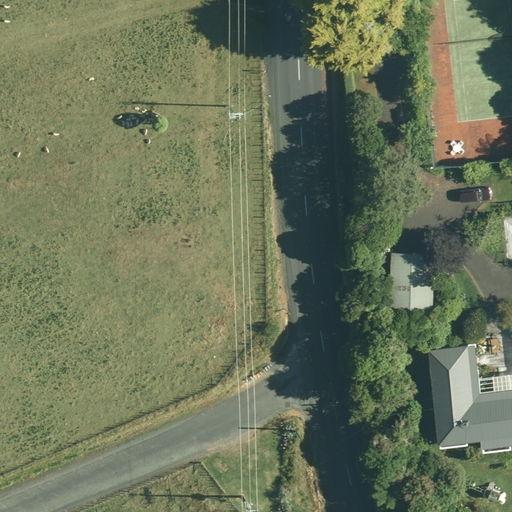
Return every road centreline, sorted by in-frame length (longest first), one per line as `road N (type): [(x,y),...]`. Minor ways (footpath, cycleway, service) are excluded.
road 1 (unclassified): [(327,374),(299,120),(296,0)]
road 2 (residential): [(0,511),(327,374)]
road 3 (unclassified): [(343,511),(327,374)]
